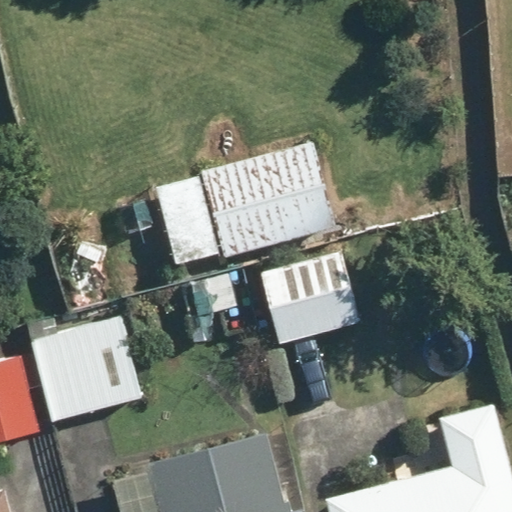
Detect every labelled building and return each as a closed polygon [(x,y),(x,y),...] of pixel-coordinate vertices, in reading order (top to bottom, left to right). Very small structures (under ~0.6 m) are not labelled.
[(361,317),(308,134),(160,176),(186,265),(254,246),(281,340),(361,317)] [(23,342),(42,402),(54,399),(59,416),(144,389),(120,312),(23,342)] [(42,402),(23,342),(0,349),(0,440),(38,429),(31,406),(42,402)] [(511,511),(511,482),(494,400),(447,410),(459,465),(333,492),(337,511),(511,511)] [(290,511),(271,433),(106,475),(115,511),(290,511)] [(0,511),(9,511),(3,486),(0,487),(0,511)]
